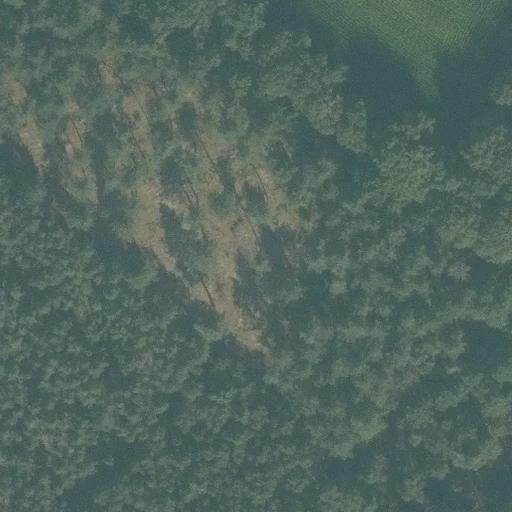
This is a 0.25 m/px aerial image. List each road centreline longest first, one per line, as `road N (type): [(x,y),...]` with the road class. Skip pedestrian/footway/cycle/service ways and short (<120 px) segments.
road 1 (unclassified): [(511,257),(179,0)]
road 2 (track): [(278,511),(511,303)]
